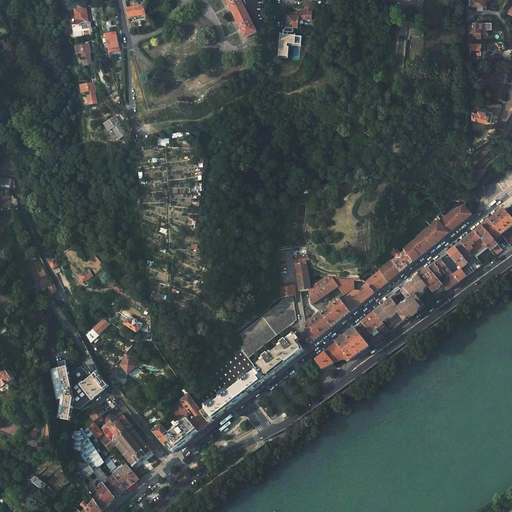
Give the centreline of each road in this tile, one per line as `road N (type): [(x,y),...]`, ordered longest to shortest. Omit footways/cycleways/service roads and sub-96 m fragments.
road 1 (residential): [(173,465),(108,381),(23,215),(16,165),(0,162)]
road 2 (secondary): [(511,192),(247,403)]
road 3 (secondary): [(338,385),(354,364),(511,251)]
road 4 (trunk): [(338,385),(511,260)]
road 5 (track): [(11,159),(20,157),(78,237),(147,306)]
road 6 (primary): [(156,511),(223,457),(269,432)]
